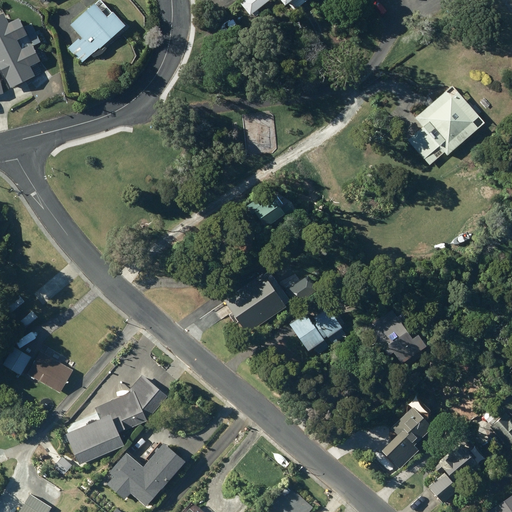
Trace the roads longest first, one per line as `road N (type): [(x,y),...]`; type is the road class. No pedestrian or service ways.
road 1 (residential): [(10,141),(41,201),(83,255),(378,511)]
road 2 (residential): [(10,141),(96,117),(149,88),(169,46),(171,0)]
